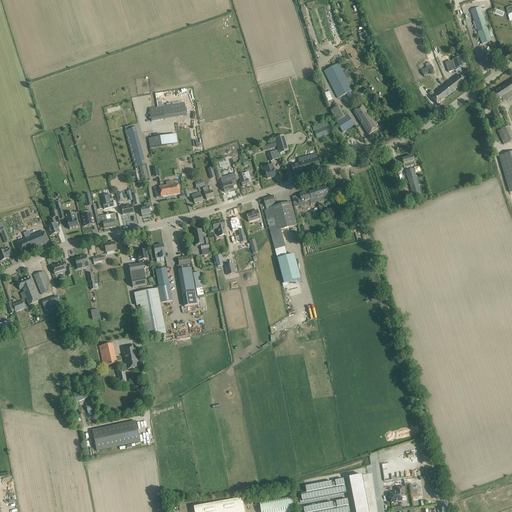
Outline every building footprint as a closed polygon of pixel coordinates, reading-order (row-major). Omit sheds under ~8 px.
[(480,7),(470,11),(474,21),(473,22),(476,30),(477,30),(482,45),(491,42),(480,7)] [(461,57),(452,60),(455,69),(464,66),(461,57)] [(452,60),(445,62),(447,71),(455,69),(452,60)] [(339,64),(325,71),(338,98),(353,91),(339,64)] [(421,71),(424,76),(425,76),(428,75),(434,70),(431,66),(427,68),(421,71)] [(432,91),(429,93),(432,97),(437,104),(465,82),(459,75),(437,92),(438,93),(435,95),(432,91)] [(511,80),(491,95),(496,103),(502,99),(503,101),(506,99),(507,100),(511,96),(511,80)] [(366,84),(348,95),(351,100),(369,89),(366,84)] [(184,102),(169,105),(171,115),(186,112),(184,102)] [(363,106),(354,112),(369,135),(377,129),(363,106)] [(499,107),(492,110),(497,120),(504,117),(501,111),(500,108),(499,107)] [(348,115),(336,123),(342,133),(354,126),(348,115)] [(331,125),(314,132),(317,139),(333,132),(331,125)] [(498,130),(503,144),(511,140),(511,132),(509,126),(498,130)] [(132,129),(126,131),(127,135),(129,143),(136,167),(139,166),(144,164),(146,164),(139,140),(137,132),(136,128),(132,129)] [(166,136),(149,139),(150,148),(172,144),(177,144),(176,135),(166,136)] [(283,135),(275,138),(276,140),(280,153),(288,150),(283,135)] [(269,145),(265,146),(267,150),(270,149),(276,147),(274,141),(269,143),(269,145)] [(511,152),(499,156),(510,193),(511,191),(511,152)] [(299,164),(291,166),(293,174),(303,172),(320,168),(317,159),(310,161),(309,156),(298,159),(299,164)] [(412,156),(402,159),(404,164),(403,164),(404,168),(415,165),(415,166),(419,165),(417,158),(413,159),(412,156)] [(139,166),(143,180),(148,178),(144,164),(139,166)] [(272,164),(261,167),(263,172),(264,175),(266,175),(267,179),(276,176),(272,165),(272,164)] [(406,171),(405,171),(413,198),(421,196),(414,173),(413,169),(408,170),(406,171)] [(237,174),(235,174),(236,176),(237,179),(240,178),(241,181),(242,187),(250,185),(249,182),(251,181),(248,172),(239,175),(238,173),(237,173),(237,174)] [(236,176),(221,181),(225,193),(233,190),(232,186),(236,185),(235,181),(237,181),(237,179),(236,176)] [(344,182),(339,183),(340,188),(342,193),(347,192),(344,182)] [(159,187),(154,188),(156,198),(161,197),(169,196),(180,194),(178,184),(167,186),(159,187)] [(325,186),(314,189),(317,203),(329,200),(327,192),(325,186)] [(207,187),(203,189),(206,200),(214,198),(212,191),(211,187),(208,188),(207,187)] [(308,192),(299,194),(301,199),(301,203),(310,200),(311,205),(317,203),(314,189),(308,191),(308,192)] [(200,193),(192,195),(195,204),(203,201),(200,193)] [(103,204),(104,209),(114,207),(113,202),(111,194),(102,197),(103,204)] [(273,197),(263,200),(266,210),(265,210),(266,215),(272,213),(270,208),(275,206),(273,197)] [(142,216),(142,217),(148,216),(147,215),(150,214),(149,208),(152,207),(151,202),(144,204),(145,208),(140,209),(142,216)] [(272,213),(266,215),(268,222),(270,232),(281,230),(282,229),(296,225),(290,202),(275,206),(270,208),(272,213)] [(132,205),(121,207),(123,215),(129,214),(129,215),(134,213),(132,205)] [(247,217),(247,218),(249,222),(260,219),(257,210),(253,212),(250,213),(251,214),(247,216),(247,217)] [(83,216),(82,217),(84,226),(89,226),(90,225),(94,224),(93,220),(93,221),(93,218),(92,215),(91,215),(91,211),(88,211),(88,212),(85,212),(86,216),(83,216)] [(67,221),(69,230),(78,227),(76,218),(76,219),(74,213),(66,215),(67,221)] [(96,217),(97,224),(103,222),(104,229),(115,226),(114,220),(107,221),(106,215),(96,217)] [(231,221),(230,222),(232,229),(233,231),(238,230),(242,229),(242,227),(240,219),(239,220),(238,218),(231,219),(231,221)] [(51,236),(52,235),(53,236),(55,235),(55,234),(59,232),(54,219),(50,220),(52,225),(47,227),(51,236)] [(224,221),(212,224),(214,230),(217,229),(219,237),(226,235),(224,227),(225,227),(224,221)] [(305,226),(300,228),(305,243),(314,240),(312,235),(309,236),(305,226)] [(0,229),(4,238),(6,244),(10,242),(4,227),(0,229)] [(201,230),(192,231),(195,246),(201,245),(202,250),(209,249),(207,239),(203,239),(201,230)] [(281,230),(270,232),(273,244),(284,241),(281,230)] [(26,239),(17,243),(21,253),(48,242),(44,232),(30,237),(26,239)] [(114,242),(104,244),(106,253),(116,251),(114,242)] [(163,245),(153,247),(156,259),(163,258),(165,257),(164,252),(165,252),(163,245)] [(0,251),(0,258),(1,261),(8,259),(7,257),(12,255),(10,249),(5,251),(5,250),(0,251)] [(133,288),(145,285),(146,285),(142,262),(144,262),(144,260),(147,259),(146,250),(138,252),(139,255),(137,255),(139,265),(129,266),(133,288)] [(82,257),(75,259),(77,268),(84,266),(84,267),(89,266),(86,255),(82,256),(82,257)] [(217,267),(223,265),(221,255),(214,256),(217,267)] [(287,257),(277,259),(284,283),(300,279),(294,255),(287,257)] [(189,257),(178,259),(179,265),(190,263),(189,257)] [(55,275),(66,271),(64,263),(57,266),(57,265),(52,266),(55,275)] [(179,265),(177,265),(182,295),(183,299),(184,306),(197,304),(195,293),(190,263),(179,265)] [(233,264),(225,266),(227,275),(235,273),(233,264)] [(36,272),(39,281),(45,279),(46,283),(50,281),(46,271),(44,272),(42,269),(40,270),(39,270),(36,271),(36,272)] [(166,269),(156,270),(159,287),(169,285),(168,281),(166,269)] [(199,272),(193,274),(198,296),(204,295),(199,272)] [(30,277),(22,280),(25,287),(28,285),(33,296),(36,295),(32,285),(33,285),(30,277)] [(22,289),(29,305),(38,302),(36,295),(33,296),(28,285),(25,287),(22,280),(17,282),(20,290),(22,289)] [(158,287),(157,287),(157,289),(160,303),(172,301),(169,285),(159,287),(158,287)] [(154,290),(134,294),(137,304),(137,306),(140,305),(146,337),(166,334),(160,303),(157,289),(154,290)] [(57,297),(42,302),(47,315),(62,310),(57,297)] [(23,301),(13,305),(15,312),(26,308),(23,301)] [(0,334),(5,333),(5,334),(5,333),(12,331),(12,332),(14,332),(11,321),(6,323),(2,324),(0,324),(0,334)] [(116,360),(112,344),(99,346),(104,367),(116,364),(115,360),(116,360)] [(139,367),(135,346),(123,349),(127,370),(139,367)] [(126,382),(125,372),(118,374),(120,383),(126,382)] [(82,389),(72,393),(73,394),(76,402),(86,398),(82,389)] [(91,430),(96,451),(139,441),(135,421),(91,430)] [(362,475),(349,477),(351,490),(364,487),(363,481),(362,475)] [(306,492),(300,494),(302,501),(346,493),(343,479),(335,481),(336,486),(335,486),(334,483),(332,483),(332,481),(305,487),(306,492)] [(393,493),(390,493),(391,503),(394,502),(395,503),(398,503),(398,502),(402,501),(401,497),(404,497),(404,493),(403,486),(396,488),(396,491),(395,491),(393,492),(393,493)] [(364,487),(351,490),(353,502),(367,500),(365,493),(365,494),(364,487)] [(291,496),(259,502),(260,511),(287,511),(294,511),(291,496)] [(244,511),(243,498),(193,507),(194,511),(244,511)] [(332,502),(303,508),(303,511),(349,511),(347,499),(336,502),(337,507),(335,507),(335,504),(333,504),(332,502)] [(367,500),(353,502),(355,511),(368,511),(369,511),(368,506),(367,500)]
